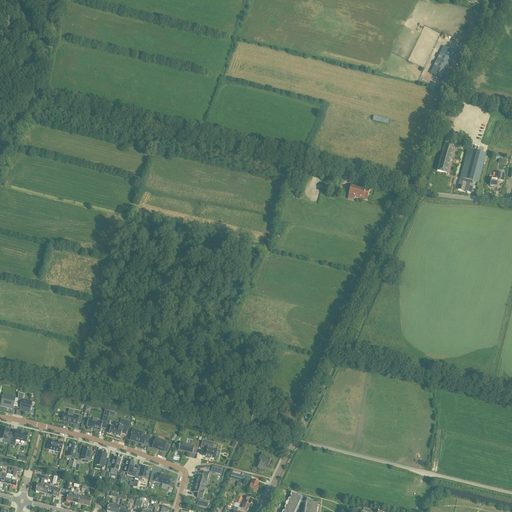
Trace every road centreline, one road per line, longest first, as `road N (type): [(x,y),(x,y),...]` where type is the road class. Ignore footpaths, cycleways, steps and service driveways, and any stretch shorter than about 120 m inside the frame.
road 1 (unclassified): [(261,511),(503,0)]
road 2 (track): [(411,189),(44,99),(0,78)]
road 3 (track): [(294,441),(0,370)]
road 4 (residential): [(179,499),(180,468),(0,416)]
road 5 (track): [(511,396),(335,354)]
